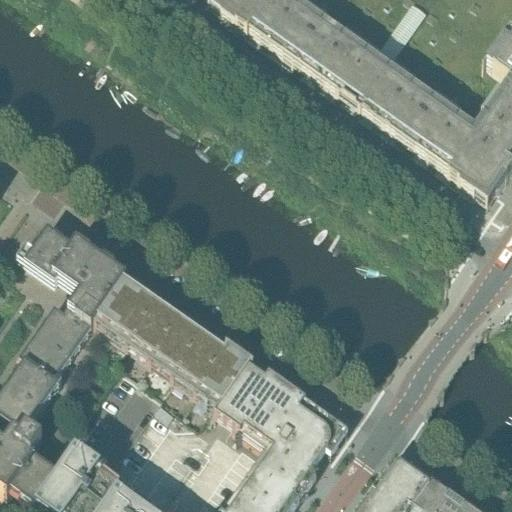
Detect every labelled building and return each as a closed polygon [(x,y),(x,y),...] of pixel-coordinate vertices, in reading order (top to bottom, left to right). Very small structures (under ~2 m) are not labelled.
[(217,0),(215,3),(206,16),(219,25),(234,35),(233,36),(334,107),(335,106),(338,107),(347,114),(383,63),(376,58),(374,56),(294,0),(217,0)] [(383,63),(347,114),(356,120),(358,122),(357,123),(458,195),(473,205),(483,213),(486,214),(495,202),(504,189),(511,178),(511,43),(491,74),(511,88),(511,110),(492,140),(392,70),(383,63)] [(47,239),(46,240),(39,235),(16,268),(54,295),(57,290),(79,305),(65,326),(87,342),(93,334),(120,295),(125,287),(75,252),(71,257),(47,239)] [(120,295),(93,334),(105,343),(128,359),(151,375),(174,391),(197,407),(216,420),(212,426),(214,427),(215,427),(231,438),(264,461),(229,511),(297,511),(315,487),(310,483),(326,460),(331,464),(347,441),(337,434),(327,427),(268,386),(260,380),(259,380),(258,379),(257,379),(256,379),(255,380),(254,380),(253,381),(252,382),(248,379),(250,376),(252,377),(253,376),(144,300),(143,299),(142,299),(141,299),(141,298),(140,298),(139,298),(138,298),(137,298),(136,298),(135,299),(134,299),(133,300),(132,300),(132,301),(131,301),(131,302),(130,303),(120,295)] [(87,342),(65,326),(53,318),(18,369),(23,372),(52,393),(57,396),(60,391),(55,388),(87,342)] [(52,393),(23,372),(0,404),(0,429),(15,440),(18,442),(22,445),(25,441),(57,396),(52,393)] [(45,424),(32,442),(56,460),(69,442),(45,424)] [(10,504),(21,511),(39,511),(56,490),(58,487),(56,486),(53,491),(28,474),(30,469),(41,453),(25,441),(22,445),(18,442),(15,440),(4,456),(0,453),(0,504),(6,509),(10,504)] [(147,511),(76,461),(58,487),(56,490),(39,511),(147,511)] [(416,511),(430,492),(431,492),(405,473),(401,470),(395,466),(361,511),(416,511)] [(416,511),(458,511),(431,492),(430,492),(416,511)]
